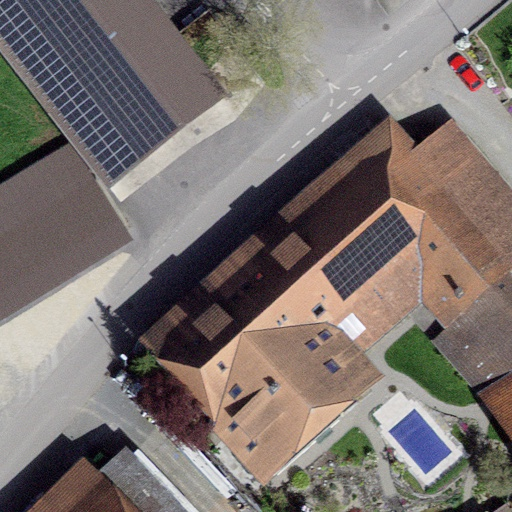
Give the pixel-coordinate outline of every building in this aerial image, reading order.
[(0,0),(0,45),(99,173),(209,88),(141,0),(0,0)] [(437,284),(458,308),(499,274),(511,262),(511,200),(449,128),(409,162),(386,135),(338,175),(353,192),(172,355),(277,474),(337,420),(329,410),(363,379),(324,333),(357,304),(382,332),(437,284)] [(0,194),(0,247),(29,296),(123,238),(72,151),(0,194)] [(511,289),(499,274),(458,308),(465,316),(438,339),(490,399),(511,434),(511,289)] [(173,511),(126,463),(75,511),(173,511)]
